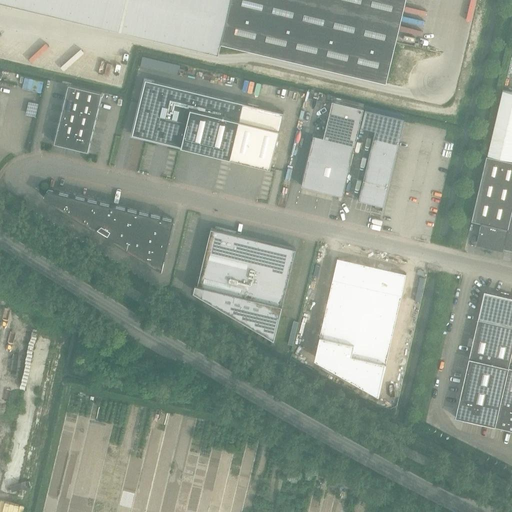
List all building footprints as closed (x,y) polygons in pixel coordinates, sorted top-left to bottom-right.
[(0,0),(0,1),(218,54),(221,43),(386,82),(395,43),(405,0),(0,0)] [(142,57),(140,66),(178,75),(180,66),(142,57)] [(140,101),(132,134),(270,167),(283,112),(145,79),(140,101)] [(68,85),(54,143),(88,151),(102,93),(68,85)] [(511,157),(511,92),(502,90),(487,155),(511,160),(511,157)] [(332,101),(323,138),(354,145),(363,109),(332,101)] [(38,104),(28,102),(25,114),(35,117),(38,104)] [(365,108),(353,160),(367,163),(358,199),(375,204),(374,208),(382,210),(383,205),(400,136),(403,122),(404,118),(365,108)] [(302,183),(301,186),(342,196),(354,145),(323,138),(313,135),(302,183)] [(476,242),(511,250),(511,161),(486,156),(471,221),(472,221),(481,223),(476,242)] [(161,271),(173,220),(49,189),(43,198),(96,230),(97,228),(106,234),(105,237),(161,271)] [(273,339),(295,250),(210,229),(197,285),(195,284),(193,292),(248,324),(273,339)] [(337,257),(316,355),(379,390),(406,273),(337,257)] [(455,417),(494,427),(511,430),(511,367),(508,367),(511,350),(511,298),(484,292),(455,417)] [(292,346),(298,321),(294,320),(288,345),(292,346)]
